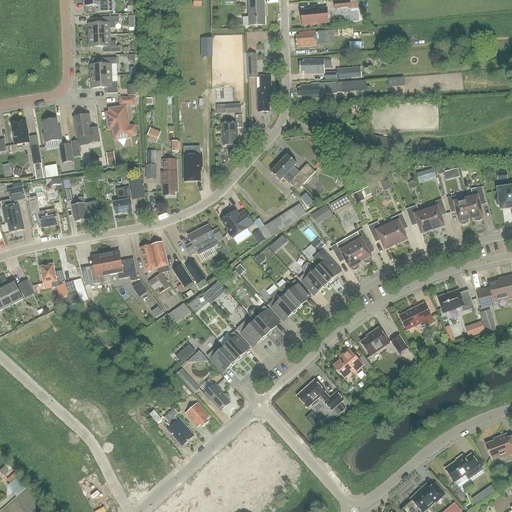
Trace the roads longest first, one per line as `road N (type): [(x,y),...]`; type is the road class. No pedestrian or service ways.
road 1 (residential): [(0,258),(154,225),(222,190),(282,123),(282,0)]
road 2 (unclassified): [(258,405),(248,384),(356,292),(454,246),(511,235)]
road 3 (unclassified): [(258,405),(374,307),(456,270),(511,258)]
road 4 (unclassified): [(128,511),(89,439),(0,357)]
road 5 (unclassified): [(353,511),(456,432),(511,409)]
road 6 (unclassified): [(138,511),(258,405)]
road 7 (residential): [(63,0),(61,91),(0,106)]
road 8 (unclassified): [(353,511),(258,405)]
